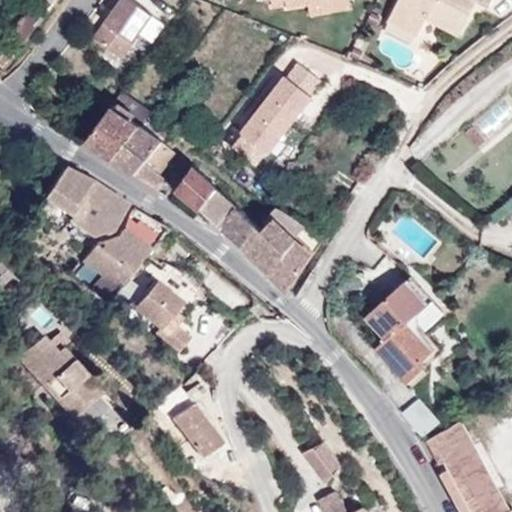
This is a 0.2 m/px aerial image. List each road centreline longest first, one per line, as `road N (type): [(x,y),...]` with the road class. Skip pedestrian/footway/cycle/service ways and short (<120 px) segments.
road 1 (residential): [(299,318),(430,97),(511,29)]
road 2 (unclassified): [(0,115),(160,206),(299,318)]
road 3 (residential): [(340,363),(273,330),(248,337),(234,355),(228,399),(271,511)]
road 4 (unclassified): [(340,363),(441,511)]
road 5 (residential): [(0,113),(81,0)]
road 6 (residential): [(95,511),(28,479),(6,486),(8,511)]
